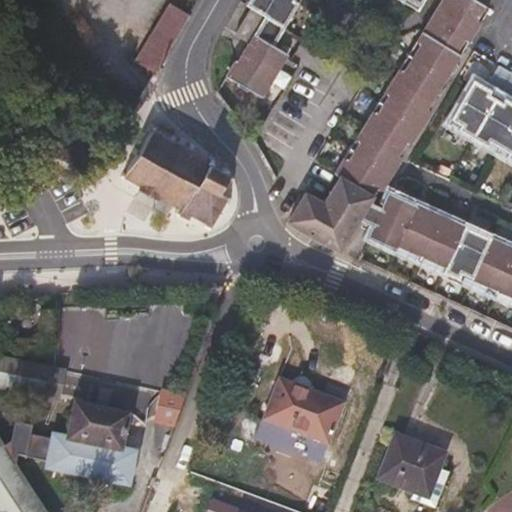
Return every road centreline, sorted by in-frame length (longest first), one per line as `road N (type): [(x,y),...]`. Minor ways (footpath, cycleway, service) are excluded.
road 1 (tertiary): [(511,355),(284,251)]
road 2 (tertiary): [(219,0),(189,50),(186,77),(200,114),(249,178),(254,221)]
road 3 (tertiary): [(234,251),(0,256)]
road 4 (unknown): [(0,101),(39,178),(51,225)]
